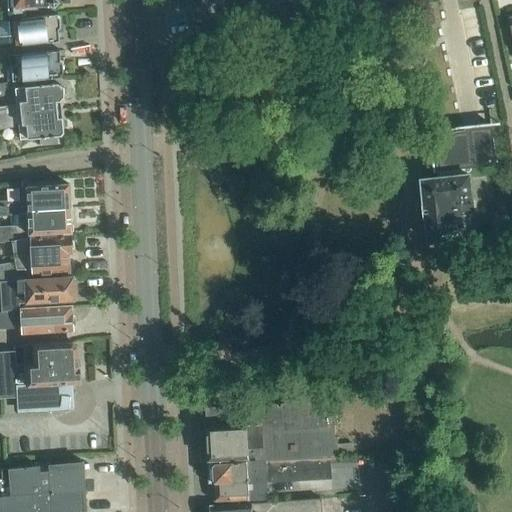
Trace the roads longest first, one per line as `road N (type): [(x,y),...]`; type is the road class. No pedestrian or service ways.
road 1 (tertiary): [(156,511),(134,29)]
road 2 (residential): [(134,29),(301,0)]
road 3 (track): [(0,172),(139,146)]
